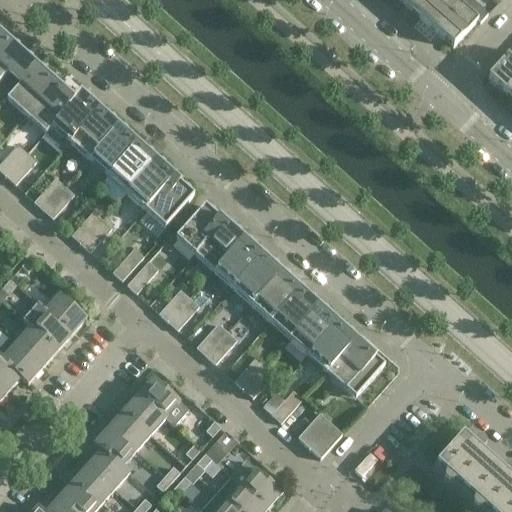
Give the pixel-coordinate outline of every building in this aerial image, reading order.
[(409,0),(404,6),(420,20),(438,0),(409,0)] [(452,0),(438,0),(420,20),(436,35),(461,7),(452,0)] [(478,19),(486,14),(475,0),(467,0),(466,1),(478,19)] [(461,7),(436,35),(453,50),(478,22),(461,7)] [(3,40),(0,43),(0,82),(24,56),(21,53),(21,50),(19,48),(17,46),(14,47),(11,44),(9,45),(3,40)] [(511,53),(487,81),(504,96),(511,86),(511,53)] [(37,67),(6,102),(26,119),(55,86),(49,81),(50,79),(47,77),(47,74),(46,71),(43,70),(40,70),(37,67)] [(55,86),(26,119),(44,136),(82,95),(81,94),(75,101),(73,100),(73,97),(71,94),(69,93),(66,93),(63,90),(61,92),(55,86)] [(82,95),(44,136),(45,137),(51,129),(70,146),(99,113),(93,108),(94,106),(91,103),(91,100),(90,98),(87,97),(84,97),(82,95)] [(99,113),(70,146),(88,163),(119,128),(117,126),(117,123),(115,121),(113,120),(110,120),(107,117),(106,119),(99,113)] [(119,128),(88,163),(107,180),(137,147),(131,141),(132,140),(129,137),(129,134),(127,132),(125,130),(122,131),(119,128)] [(137,147),(107,180),(126,197),(157,162),(155,160),(155,157),(153,155),(151,153),(147,154),(144,151),(143,152),(137,147)] [(17,148),(0,167),(0,176),(5,181),(27,156),(17,148)] [(27,156),(5,181),(15,189),(36,165),(27,156)] [(157,162),(126,197),(145,213),(174,181),(168,175),(169,173),(166,171),(166,168),(165,166),(162,164),(159,164),(157,162)] [(174,181),(145,213),(164,231),(195,196),(192,194),(192,191),(190,189),(188,187),(185,187),(182,185),(181,186),(174,181)] [(43,214),(64,190),(55,182),(33,206),(43,214)] [(43,214),(52,223),(74,199),(64,190),(43,214)] [(175,240),(195,258),(223,227),(217,221),(218,220),(215,217),(215,214),(213,212),(211,210),(208,210),(205,208),(175,240)] [(93,215),(71,240),(80,248),(102,224),(93,215)] [(102,224),(80,248),(90,256),(111,232),(102,224)] [(223,227),(195,258),(213,275),(243,242),(241,240),(240,237),(239,235),(236,233),(233,233),(230,231),(229,232),(223,227)] [(243,242),(213,275),(232,292),(260,260),(254,255),(255,253),(252,251),(252,248),(251,245),(248,244),(245,244),(243,242)] [(134,252),(112,276),(122,285),(143,261),(134,252)] [(30,260),(21,270),(28,276),(37,266),(30,260)] [(260,260),(232,292),(251,309),(281,276),(278,274),(278,271),(276,269),(274,267),(271,267),(268,264),(267,266),(260,260)] [(158,274),(148,265),(127,289),(136,298),(158,274)] [(281,276),(251,309),(270,326),(298,294),(292,289),(293,287),(290,285),(290,282),(289,279),(286,278),(283,278),(281,276)] [(9,283),(1,293),(7,299),(16,289),(9,283)] [(180,294),(158,318),(168,326),(189,302),(180,294)] [(298,294),(270,326),(289,343),(318,310),(316,308),(316,305),(314,303),(312,301),(309,301),(306,299),(304,300),(298,294)] [(60,298),(45,314),(72,339),(86,322),(60,298)] [(189,302),(168,326),(177,335),(199,310),(189,302)] [(72,339),(45,314),(38,308),(23,324),(30,331),(57,355),(72,339)] [(318,310),(289,343),(308,359),(336,328),(330,322),(331,321),(328,318),(328,315),(326,313),(324,312),(321,312),(318,310)] [(218,327),(196,352),(205,360),(227,336),(218,327)] [(336,328),(308,359),(327,376),(356,343),(354,341),(353,338),(352,336),(349,335),(346,335),(343,332),(342,334),(336,328)] [(57,355),(30,331),(16,347),(43,371),(57,355)] [(227,336),(205,360),(215,368),(237,344),(227,336)] [(43,371),(16,347),(9,340),(0,349),(0,361),(28,387),(43,371)] [(356,343),(327,376),(354,401),(382,370),(367,356),(368,355),(365,352),(365,349),(364,347),(361,345),(358,346),(356,343)] [(28,387),(0,361),(0,390),(7,396),(20,381),(27,388),(28,387)] [(255,361),(234,385),(243,394),(265,370),(255,361)] [(265,370),(243,394),(253,402),(274,378),(265,370)] [(153,382),(138,398),(165,422),(180,406),(153,382)] [(293,395),(271,419),(281,427),(302,403),(293,395)] [(165,422),(138,398),(124,414),(150,438),(165,422)] [(150,438),(124,414),(109,430),(136,454),(150,438)] [(319,418),(298,443),(320,463),(342,439),(319,418)] [(205,435),(212,441),(220,431),(214,425),(205,435)] [(136,454),(109,430),(95,447),(129,477),(129,476),(122,470),(136,454)] [(217,445),(205,458),(211,464),(216,468),(226,457),(226,448),(232,441),(225,435),(217,445)] [(511,511),(511,483),(511,482),(462,439),(435,469),(484,511),(511,511)] [(129,477),(95,447),(94,447),(101,454),(87,469),(114,493),(129,477)] [(191,463),(200,454),(193,448),(185,457),(191,463)] [(211,464),(205,458),(196,467),(203,473),(211,464)] [(245,464),(230,481),(265,511),(267,511),(281,496),(265,481),(270,476),(260,467),(254,473),(245,464)] [(114,493),(87,469),(73,485),(100,509),(114,493)] [(171,486),(179,477),(173,471),(164,480),(171,486)] [(171,486),(164,480),(156,490),(162,496),(171,486)] [(176,490),(182,496),(191,487),(184,481),(176,490)] [(265,511),(230,481),(216,497),(232,511),(265,511)] [(97,511),(100,509),(73,485),(58,501),(70,511),(97,511)] [(176,490),(167,500),(174,506),(182,496),(176,490)] [(232,511),(216,497),(202,511),(232,511)] [(70,511),(58,501),(48,511),(39,511),(38,510),(37,511),(38,511),(70,511)] [(147,511),(151,509),(144,503),(135,511),(147,511)]
